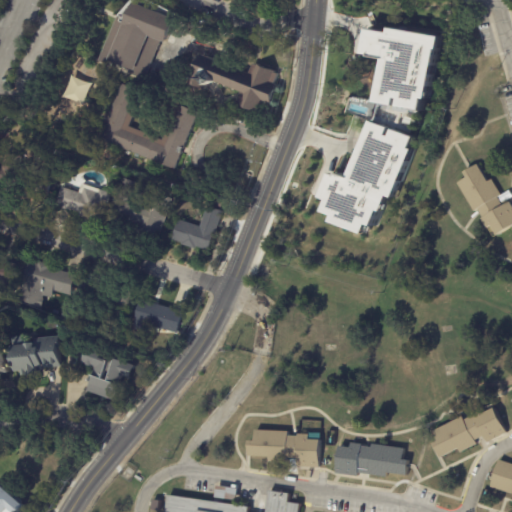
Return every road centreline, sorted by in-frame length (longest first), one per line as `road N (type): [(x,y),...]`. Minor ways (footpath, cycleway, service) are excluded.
road 1 (tertiary): [(312,0),(308,77),(292,130),(221,290),(183,362),(115,442),(71,511)]
road 2 (residential): [(221,290),(0,226)]
road 3 (residential): [(115,442),(48,412),(0,419)]
